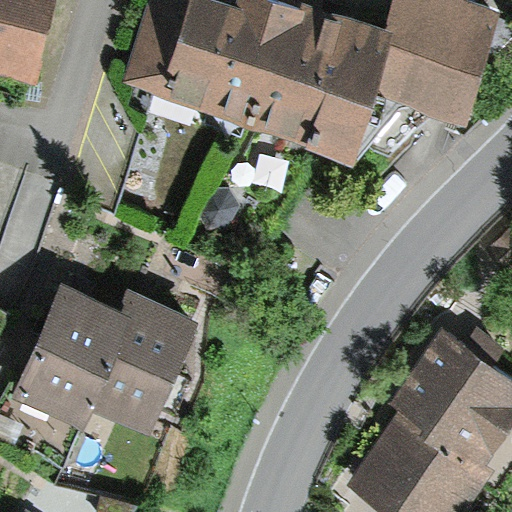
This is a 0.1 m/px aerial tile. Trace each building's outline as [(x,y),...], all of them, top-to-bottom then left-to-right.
[(49,0),(0,0),(0,70),(34,77),(49,0)] [(214,0),(214,1),(209,0),(137,0),(111,81),(331,152),(353,86),(373,24),(298,0),(214,0)] [(380,0),(373,24),(353,86),(451,118),(486,10),(453,0),(380,0)] [(93,405),(133,314),(68,285),(17,399),(82,428),(93,405)] [(201,320),(142,294),(133,314),(93,405),(151,431),(201,320)] [(449,511),(511,408),(511,376),(433,329),(339,485),(384,511),(449,511)]
